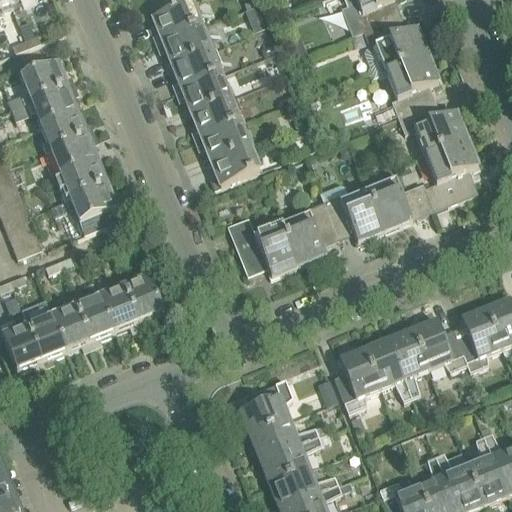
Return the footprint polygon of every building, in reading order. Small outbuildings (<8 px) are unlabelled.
[(13,16),(6,0),(0,0),(0,15),(2,15),(4,20),(13,16)] [(6,0),(13,16),(23,12),(21,7),(35,1),(37,5),(48,0),(6,0)] [(402,0),(343,0),(349,13),(342,16),(353,43),(364,38),(401,23),(395,8),(405,4),(402,0)] [(254,5),(244,9),(247,16),(257,12),(254,5)] [(163,50),(202,34),(192,9),(153,25),(163,50)] [(401,23),(364,38),(370,54),(366,56),(364,59),(370,73),(368,78),(371,85),(386,79),(428,62),(417,36),(408,40),(401,23)] [(262,27),(251,31),(254,39),(265,34),(262,27)] [(172,74),(211,58),(202,34),(163,50),(172,74)] [(39,43),(26,48),(29,55),(41,49),(39,43)] [(308,61),(301,44),(282,52),(289,68),(308,61)] [(15,60),(29,55),(26,48),(13,54),(15,60)] [(265,54),(263,59),(265,63),(275,59),(272,51),(265,54)] [(182,98),(221,82),(211,58),(172,74),(182,98)] [(428,62),(386,79),(397,107),(392,109),(398,124),(435,109),(430,94),(439,90),(428,62)] [(12,118),(71,94),(68,85),(65,86),(59,70),(49,75),(44,64),(18,75),(28,100),(8,108),(12,118)] [(267,77),(271,88),(283,83),(279,73),(267,77)] [(192,122),(231,106),(221,82),(182,98),(192,122)] [(317,103),(312,88),(300,92),(305,107),(317,103)] [(71,94),(12,118),(17,129),(36,121),(41,134),(78,119),(73,105),(75,104),(71,94)] [(202,146),(240,130),(231,106),(192,122),(202,146)] [(425,164),(467,146),(457,120),(442,126),(435,109),(398,124),(405,141),(415,137),(425,164)] [(78,119),(41,134),(48,149),(43,151),(47,160),(91,143),(87,134),(85,135),(78,119)] [(211,171),(250,155),(240,130),(202,146),(211,171)] [(91,143),(47,160),(51,170),(55,168),(61,182),(98,167),(92,153),(95,152),(91,143)] [(467,146),(425,164),(437,191),(425,196),(433,219),(478,201),(469,178),(479,174),(467,146)] [(352,160),(349,152),(341,156),(343,161),(347,163),(352,160)] [(250,155),(211,171),(221,195),(260,179),(250,155)] [(0,179),(10,175),(5,164),(0,165),(0,179)] [(98,167),(61,182),(67,198),(62,199),(66,208),(110,190),(107,182),(104,183),(98,167)] [(0,191),(14,186),(10,175),(0,179),(0,191)] [(14,186),(0,191),(0,205),(19,198),(14,186)] [(433,219),(425,196),(423,191),(402,200),(397,186),(368,197),(385,239),(413,228),(412,227),(433,219)] [(110,190),(66,208),(51,214),(55,224),(74,217),(85,243),(111,232),(107,222),(118,217),(112,201),(114,200),(110,190)] [(385,239),(368,197),(350,204),(345,193),(341,191),(319,200),(323,210),(339,247),(354,241),(358,250),(385,239)] [(19,198),(0,205),(0,218),(23,210),(19,198)] [(23,210),(0,218),(0,222),(4,231),(28,221),(23,210)] [(339,247),(323,210),(308,216),(310,221),(282,232),(299,274),(327,263),(323,253),(339,247)] [(28,221),(4,231),(8,243),(33,232),(28,221)] [(299,274),(282,232),(255,243),(248,226),(228,234),(248,284),(268,276),(272,285),(299,274)] [(33,232),(8,243),(13,254),(37,244),(33,232)] [(123,250),(120,243),(107,249),(110,256),(123,250)] [(37,244),(13,254),(18,267),(42,257),(37,244)] [(98,261),(110,256),(107,249),(95,254),(98,261)] [(75,270),(72,263),(59,268),(62,276),(75,270)] [(50,280),(62,276),(59,268),(47,273),(50,280)] [(26,290),(23,282),(10,288),(13,295),(26,290)] [(123,289),(141,333),(150,329),(149,327),(165,320),(150,283),(134,290),(132,285),(123,289)] [(0,297),(1,300),(13,295),(10,288),(0,292),(0,297)] [(141,333),(123,289),(113,293),(115,297),(100,303),(115,340),(130,334),(131,337),(141,333)] [(74,308),(92,352),(101,349),(100,346),(115,340),(100,303),(86,309),(84,304),(74,308)] [(487,316),(503,355),(508,366),(511,364),(511,310),(511,306),(487,316)] [(92,352),(74,308),(65,312),(67,317),(52,322),(67,360),(82,354),(83,356),(92,352)] [(459,350),(468,372),(471,380),(490,372),(488,361),(503,355),(487,316),(461,326),(469,345),(459,350)] [(67,360),(52,322),(37,329),(35,324),(27,327),(45,372),(53,368),(52,366),(67,360)] [(45,372),(27,327),(17,331),(18,336),(3,342),(18,380),(34,373),(35,376),(45,372)] [(414,337),(430,376),(446,369),(452,378),(468,372),(459,350),(456,342),(445,347),(437,327),(414,337)] [(415,382),(430,376),(414,337),(390,346),(413,404),(421,401),(415,382)] [(405,407),(413,404),(390,346),(366,356),(382,395),(396,390),(405,407)] [(382,395),(366,356),(340,367),(347,386),(336,390),(348,421),(368,413),(367,402),(382,395)] [(249,416),(240,419),(250,444),(291,428),(285,412),(293,406),(286,388),(255,401),(259,412),(249,416)] [(329,388),(319,392),(322,400),(332,396),(329,388)] [(478,398),(466,402),(471,415),(483,410),(478,398)] [(365,435),(360,423),(351,426),(356,439),(365,435)] [(291,428),(250,444),(260,468),(319,445),(328,441),(325,434),(316,437),(297,443),(291,428)] [(489,434),(480,437),(484,446),(493,443),(489,434)] [(328,441),(319,445),(322,451),(331,448),(328,441)] [(493,443),(484,446),(491,464),(508,505),(511,503),(511,455),(502,460),(493,443)] [(319,445),(260,468),(270,493),(311,476),(305,462),(323,453),(322,451),(319,445)] [(119,477),(130,473),(149,466),(141,446),(111,458),(119,477)] [(482,468),(467,474),(482,511),(490,511),(508,505),(491,464),(484,446),(477,449),(482,468)] [(441,454),(433,457),(436,466),(444,462),(441,454)] [(444,462),(436,466),(454,511),(482,511),(467,474),(453,479),(444,462)] [(434,487),(419,493),(426,511),(454,511),(436,466),(429,468),(434,487)] [(311,476),(270,493),(277,511),(291,511),(339,493),(336,486),(317,491),(311,476)] [(350,489),(339,493),(342,501),(353,497),(350,489)] [(398,492),(381,499),(382,504),(385,511),(426,511),(419,493),(404,499),(398,492)] [(339,493),(291,511),(324,511),(324,510),(342,502),(342,501),(339,493)]
